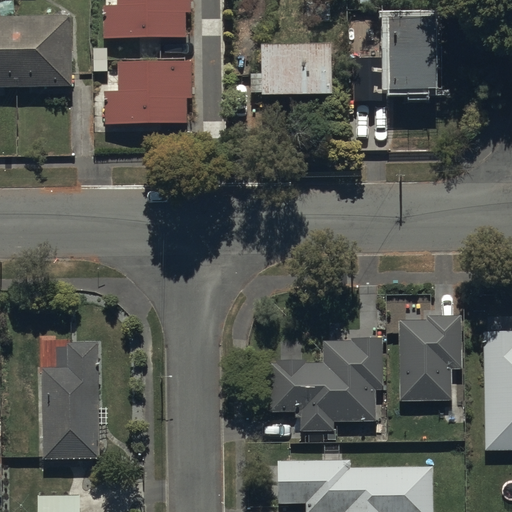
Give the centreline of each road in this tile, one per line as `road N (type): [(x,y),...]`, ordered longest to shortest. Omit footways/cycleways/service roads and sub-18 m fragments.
road 1 (residential): [(194,220),(511,214)]
road 2 (residential): [(197,511),(194,220)]
road 3 (residential): [(0,223),(194,220)]
